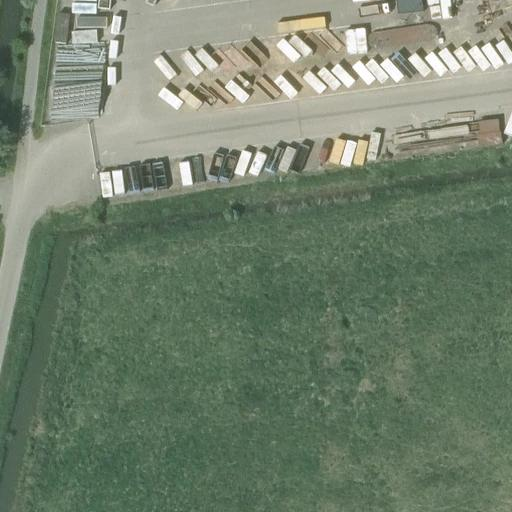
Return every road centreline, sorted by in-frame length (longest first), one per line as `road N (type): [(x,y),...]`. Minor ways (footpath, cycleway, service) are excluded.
road 1 (unknown): [(113,0),(93,158),(330,117)]
road 2 (unclassified): [(0,294),(44,0)]
